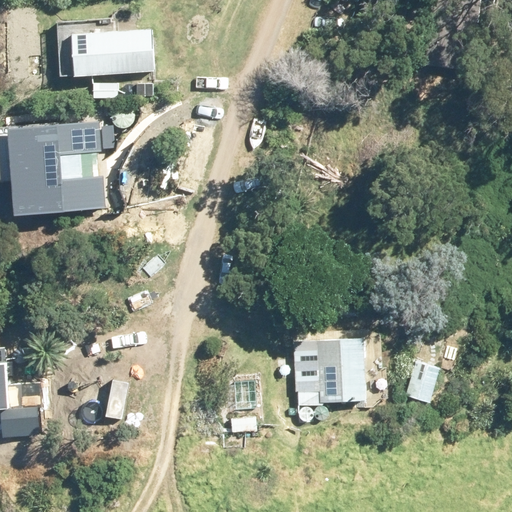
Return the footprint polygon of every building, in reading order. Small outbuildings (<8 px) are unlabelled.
[(113,16),(50,22),(55,75),(151,65),(147,28),(115,31),(113,16)] [(7,127),(15,216),(106,208),(99,122),(7,127)] [(376,328),(290,335),(295,406),(381,400),(376,328)] [(436,365),(411,358),(401,392),(426,399),(436,365)] [(0,433),(39,431),(36,376),(0,378),(0,433)] [(313,416),(314,417),(316,418),(318,418),(320,418),(322,416),(323,415),(324,413),(324,411),(323,409),(321,407),(320,406),(318,406),(316,406),(314,407),(312,408),(311,410),(311,412),(312,414),(313,416)] [(298,419),(299,420),(301,421),(303,421),(305,420),(307,419),(308,417),(309,415),(309,413),(308,411),(306,410),(305,409),(302,408),(300,409),(299,410),(297,411),(296,413),(296,415),(297,417),(298,419)]
